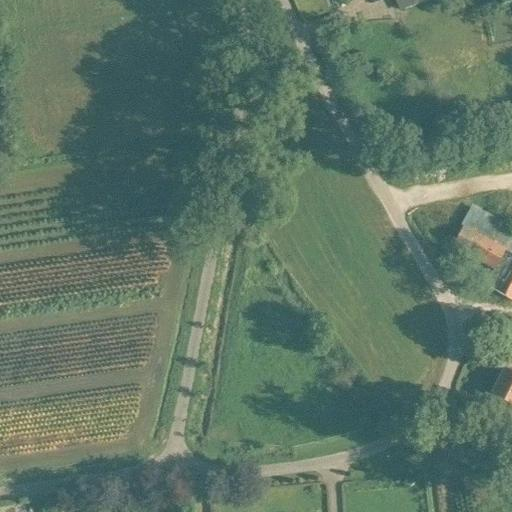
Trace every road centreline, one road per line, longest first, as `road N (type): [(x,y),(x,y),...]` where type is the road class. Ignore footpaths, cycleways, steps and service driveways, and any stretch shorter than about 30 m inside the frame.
road 1 (unclassified): [(169,471),(276,474),(349,460),(420,418),(444,390),(457,356),(455,319),(339,124),(282,0)]
road 2 (unclassified): [(169,471),(236,112),(241,0)]
road 3 (unclassified): [(0,496),(169,471)]
